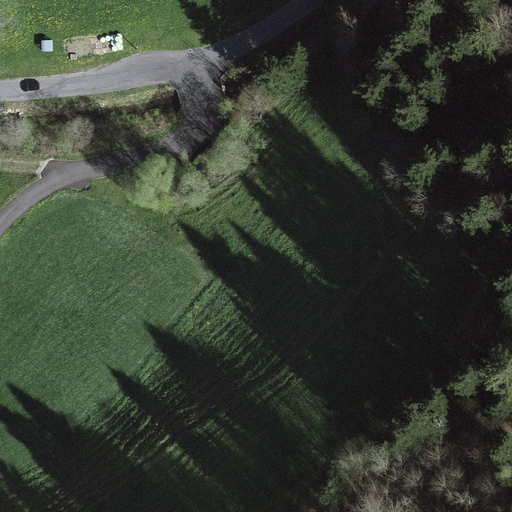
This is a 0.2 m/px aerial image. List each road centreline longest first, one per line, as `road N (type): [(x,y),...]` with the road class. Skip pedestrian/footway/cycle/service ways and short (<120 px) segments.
road 1 (unclassified): [(0,225),(68,176),(164,149),(194,132),(202,113),(194,67)]
road 2 (unclassified): [(0,89),(194,67)]
road 3 (unclassified): [(194,67),(307,0)]
